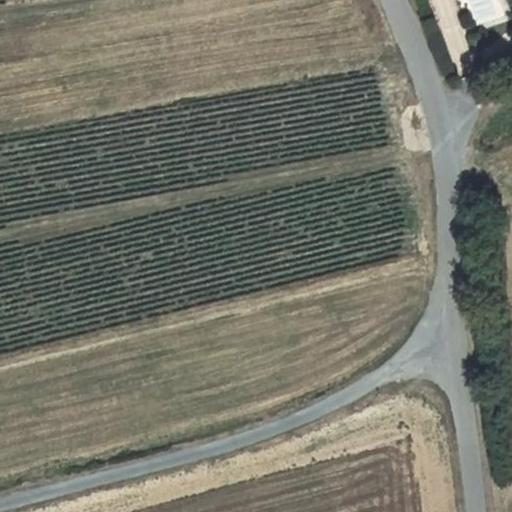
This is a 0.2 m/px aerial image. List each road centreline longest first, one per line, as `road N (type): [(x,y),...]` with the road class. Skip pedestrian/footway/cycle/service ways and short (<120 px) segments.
road 1 (unclassified): [(442,328),(360,389),(258,434),(0,506)]
road 2 (unclassified): [(390,0),(440,134),(442,328)]
road 3 (unclassified): [(442,328),(464,416),(475,511)]
